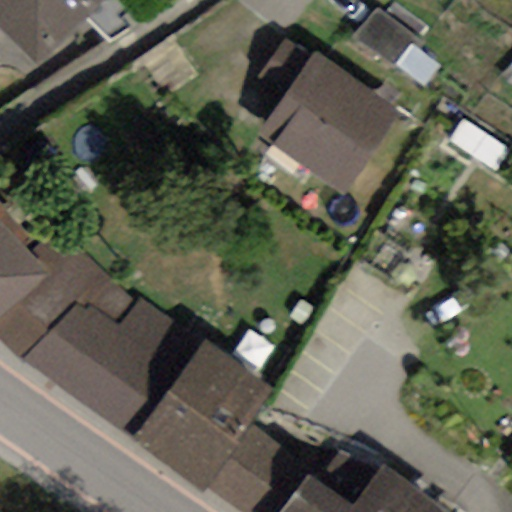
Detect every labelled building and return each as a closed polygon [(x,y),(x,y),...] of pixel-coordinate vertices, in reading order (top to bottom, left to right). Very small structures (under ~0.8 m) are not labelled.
[(91,0),(0,0),(0,17),(37,54),(91,0)] [(378,18),(360,46),(407,77),(425,49),(378,18)] [(314,47),(255,129),(340,190),(399,108),(314,47)] [(0,309),(47,267),(0,214),(0,309)] [(47,267),(0,309),(0,334),(22,354),(131,432),(195,341),(140,297),(134,302),(75,247),(47,267)] [(272,383),(201,333),(195,341),(131,432),(202,482),(245,422),(272,383)] [(270,511),(305,463),(245,422),(202,482),(248,511),(270,511)] [(442,511),(446,507),(380,459),(352,497),(305,463),(270,511),(442,511)]
